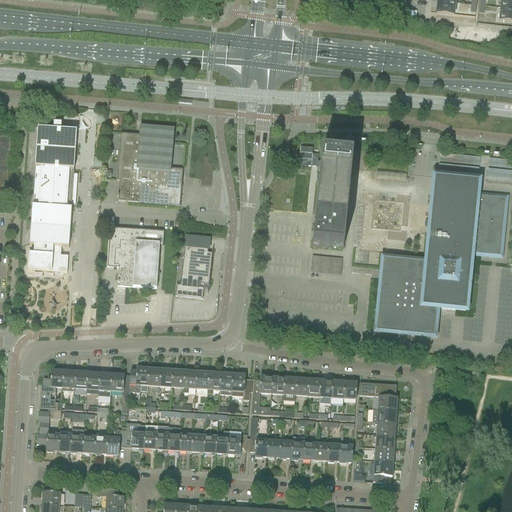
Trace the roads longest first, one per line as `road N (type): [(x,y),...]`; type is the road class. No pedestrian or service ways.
road 1 (residential): [(409,499),(422,377),(241,348),(227,339)]
road 2 (residential): [(409,499),(146,482)]
road 3 (secondary): [(250,42),(0,19)]
road 4 (secondary): [(0,47),(247,64)]
road 5 (secondary): [(270,67),(511,87)]
road 6 (secondary): [(511,78),(274,45)]
road 7 (tertiary): [(32,356),(49,347),(227,339)]
road 8 (tertiary): [(247,64),(239,145),(246,217)]
road 9 (tertiary): [(246,217),(270,67)]
road 10 (residential): [(146,482),(18,473)]
road 11 (tertiary): [(227,339),(246,217)]
